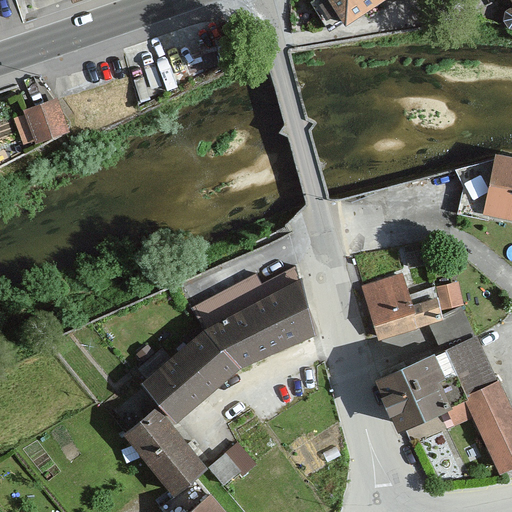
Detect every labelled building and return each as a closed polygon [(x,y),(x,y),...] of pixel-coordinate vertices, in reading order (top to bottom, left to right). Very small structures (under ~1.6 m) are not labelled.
[(371,0),(321,0),(337,23),(371,0)] [(65,128),(54,97),(23,108),(34,139),(65,128)] [(511,166),(498,164),(489,219),(511,222),(511,166)] [(403,273),(365,283),(379,334),(435,319),(442,317),(442,316),(436,293),(410,300),(403,273)] [(239,369),(311,339),(297,282),(215,319),(143,377),(181,421),(239,369)] [(442,317),(435,319),(447,348),(474,337),(462,307),(442,316),(442,317)] [(463,398),(495,383),(474,337),(447,348),(376,378),(395,426),(463,398)] [(511,411),(498,381),(495,383),(463,398),(499,474),(511,467),(511,411)] [(205,464),(156,407),(122,436),(171,493),(205,464)] [(256,464),(238,442),(210,464),(228,487),(256,464)] [(222,511),(208,493),(183,511),(222,511)]
